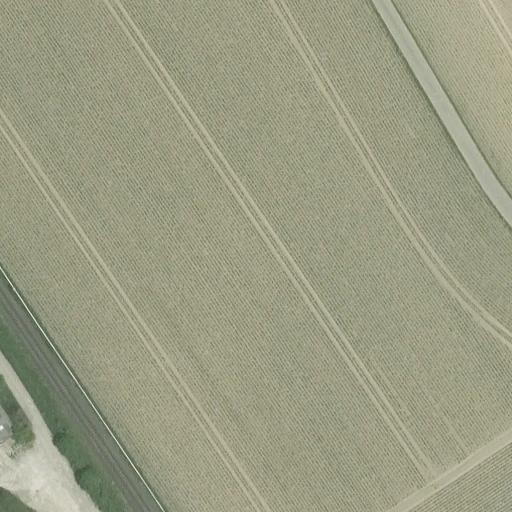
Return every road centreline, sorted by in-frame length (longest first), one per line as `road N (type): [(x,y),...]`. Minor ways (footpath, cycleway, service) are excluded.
road 1 (unclassified): [(511,207),(383,0)]
road 2 (track): [(93,511),(0,372)]
